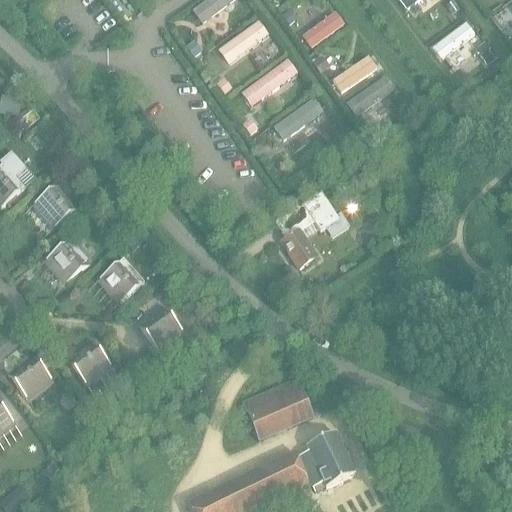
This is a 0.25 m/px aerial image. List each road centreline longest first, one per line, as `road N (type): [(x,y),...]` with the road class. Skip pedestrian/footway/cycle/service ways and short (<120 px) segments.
road 1 (unclassified): [(511,430),(419,416),(317,372),(0,37)]
road 2 (unknown): [(140,44),(267,207)]
